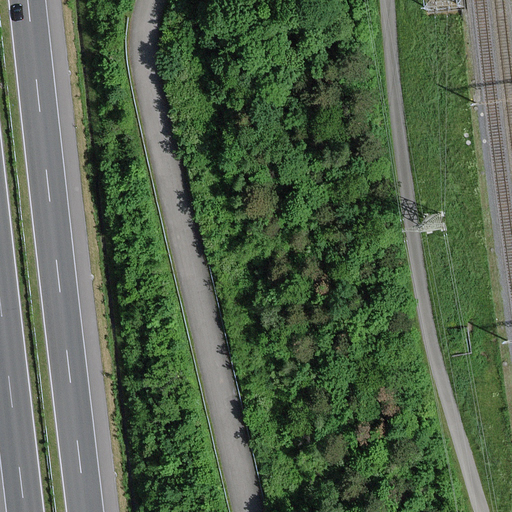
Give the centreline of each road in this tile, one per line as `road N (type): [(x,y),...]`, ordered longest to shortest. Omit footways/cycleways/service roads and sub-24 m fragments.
road 1 (unclassified): [(248,511),(146,75),(150,0)]
road 2 (unclassified): [(482,511),(439,374),(417,264),(387,0)]
road 3 (motorway): [(84,511),(28,0)]
road 4 (motorway): [(0,313),(22,511)]
